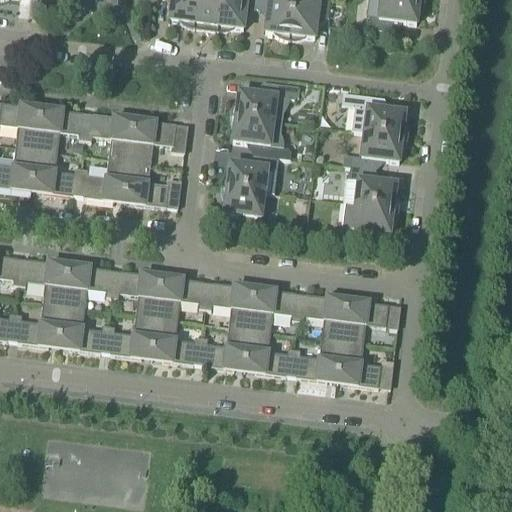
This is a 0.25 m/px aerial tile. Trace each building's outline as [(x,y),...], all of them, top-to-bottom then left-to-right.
[(190,32),(193,33),(197,0),(155,0),(156,2),(172,4),(169,26),(180,27),(183,29),(185,30),(188,31),(190,32)] [(197,0),(193,33),(217,36),(221,0),(197,0)] [(245,13),(256,14),(257,0),(221,0),(217,36),(220,36),(222,36),(225,36),(228,35),(231,34),(242,35),(245,13)] [(285,44),(288,45),(293,0),(257,0),(256,14),(267,16),(264,38),(275,39),(277,41),(280,42),(283,43),(285,44)] [(293,0),(288,45),(291,45),(294,45),(297,45),(299,44),(302,43),(314,44),(316,22),(328,23),(330,0),(293,0)] [(422,5),(381,0),(378,24),(368,23),(367,35),(392,38),(393,27),(416,30),(417,18),(418,16),(420,14),(421,11),(422,9),(422,5)] [(229,121),(229,122),(281,128),(282,117),(284,114),(285,111),(287,108),(288,105),(293,106),(299,101),(300,93),(262,88),(260,101),(238,98),(237,106),(235,108),(233,111),(232,113),(231,116),(230,118),(229,121)] [(352,137),(363,139),(407,144),(407,142),(407,139),(407,136),(406,133),(405,131),(404,128),(403,127),(404,119),(382,116),(383,105),(342,100),(341,111),(355,113),(352,137)] [(0,131),(17,133),(15,152),(37,155),(42,114),(0,108),(0,131)] [(42,114),(37,155),(57,158),(59,139),(78,141),(80,119),(42,114)] [(108,164),(128,167),(133,126),(80,119),(78,141),(78,146),(90,148),(91,143),(110,145),(108,164)] [(253,161),(278,164),(291,166),(292,158),(288,153),(282,153),(281,149),(281,146),(280,143),(279,139),(281,128),(229,122),(229,124),(229,127),(229,130),(230,133),(231,135),(232,138),(233,139),(232,147),(254,150),(253,161)] [(133,126),(128,167),(150,169),(152,151),(171,153),(171,158),(183,159),(187,133),(175,131),(133,126)] [(341,172),(349,173),(374,176),(376,166),(398,168),(399,160),(401,158),(403,156),(404,153),(406,150),(406,148),(407,144),(363,139),(360,163),(343,161),(341,172)] [(0,192),(32,197),(37,155),(15,152),(12,172),(0,170),(0,192)] [(32,197),(70,202),(73,180),(54,178),(57,158),(37,155),(32,197)] [(220,193),(264,199),(273,200),(278,164),(253,161),(251,172),(229,169),(228,178),(226,180),(224,182),(223,184),(222,187),(221,190),(220,193)] [(70,202),(122,209),(128,167),(108,164),(105,184),(86,182),(87,177),(74,175),(74,180),(73,180),(70,202)] [(128,167),(122,209),(165,214),(176,215),(180,189),(167,187),(166,192),(147,190),(150,169),(128,167)] [(357,186),(354,210),(398,216),(398,214),(398,211),(398,208),(397,205),(396,202),(395,200),(394,198),(395,190),(373,187),(374,176),(349,173),(348,185),(357,186)] [(264,199),(220,193),(220,195),(220,198),(220,201),(221,204),(222,207),(223,209),(224,211),(223,219),(245,222),(244,233),(269,236),(270,224),(261,223),(264,199)] [(398,216),(354,210),(344,209),(341,233),(334,232),(332,244),(365,248),(367,237),(389,240),(390,231),(392,229),(394,227),(395,225),(397,222),(397,219),(398,216)] [(0,284),(13,286),(16,264),(0,262),(0,284)] [(63,313),(68,271),(27,266),(27,267),(17,266),(17,265),(16,264),(13,286),(12,291),(25,293),(25,288),(44,290),(42,310),(63,313)] [(105,298),(108,276),(68,271),(63,313),(84,315),(86,296),(105,298)] [(135,322),(156,324),(161,283),(119,277),(119,279),(109,277),(110,276),(108,276),(105,298),(105,303),(117,305),(118,300),(137,302),(135,322)] [(161,283),(156,324),(177,327),(179,307),(198,310),(201,288),(161,283)] [(228,333),(249,336),(254,294),(212,289),(212,290),(202,289),(202,288),(201,288),(198,310),(198,315),(210,316),(211,311),(230,314),(228,333)] [(249,336),(270,339),(272,319),(291,322),(294,300),(254,294),(249,336)] [(320,345),(341,348),(347,306),(305,301),(305,302),(295,301),(295,300),(294,300),(291,322),(291,327),(303,328),(304,323),(323,326),(320,345)] [(347,306),(341,348),(363,350),(365,331),(385,333),(388,311),(347,306)] [(58,354),(63,313),(42,310),(40,329),(20,327),(21,322),(9,320),(8,325),(5,347),(6,347),(7,346),(16,347),(16,349),(58,354)] [(58,354),(98,359),(101,337),(81,335),(84,315),(63,313),(58,354)] [(150,366),(156,324),(135,322),(132,341),(113,339),(114,333),(101,332),(101,337),(98,359),(99,359),(99,358),(109,359),(109,360),(150,366)] [(150,366),(191,371),(193,349),(174,346),(177,327),(156,324),(150,366)] [(243,377),(249,336),(228,333),(225,353),(206,350),(207,345),(194,344),(193,349),(191,371),(192,371),(192,370),(202,371),(202,372),(243,377)] [(243,377),(284,382),(286,360),(267,358),(270,339),(249,336),(243,377)] [(295,384),(336,389),(341,348),(320,345),(318,364),(299,362),(299,357),(287,355),(286,360),(284,382),(285,383),(285,381),(295,383),(295,384)] [(341,348),(336,389),(377,394),(380,372),(360,370),(363,350),(341,348)]
